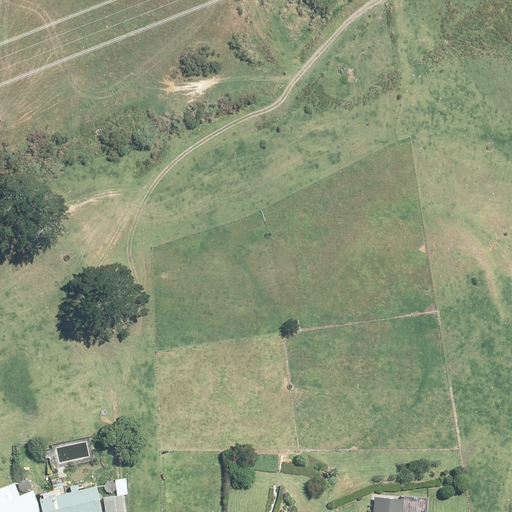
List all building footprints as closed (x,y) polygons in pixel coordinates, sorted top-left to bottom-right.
[(38,511),(27,479),(0,488),(0,511),(38,511)] [(115,492),(115,495),(126,495),(126,480),(102,481),(103,493),(115,492)] [(40,511),(100,511),(95,487),(78,491),(78,489),(68,491),(68,493),(59,495),(58,493),(37,497),(40,511)] [(125,511),(124,496),(102,499),(103,511),(125,511)] [(400,511),(401,499),(373,497),(371,511),(400,511)] [(421,498),(404,498),(404,508),(421,508),(421,498)]
